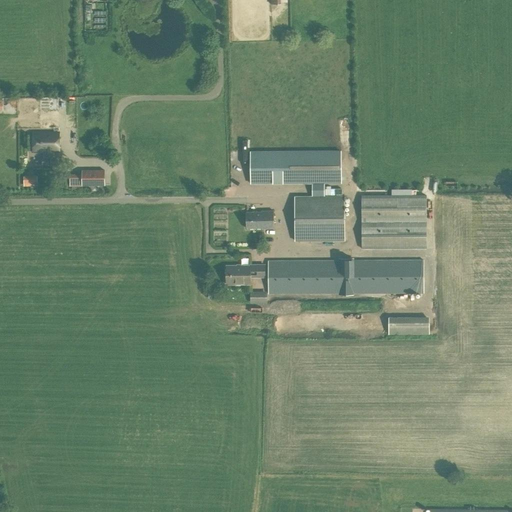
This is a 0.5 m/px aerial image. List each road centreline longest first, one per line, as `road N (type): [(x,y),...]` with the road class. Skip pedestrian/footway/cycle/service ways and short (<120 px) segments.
road 1 (unclassified): [(121,199),(118,108),(137,98),(201,98),(220,88),(219,0)]
road 2 (unknown): [(278,198),(291,246),(351,253),(352,196)]
road 3 (unclassified): [(121,199),(285,198)]
road 4 (unclassified): [(0,200),(121,199)]
